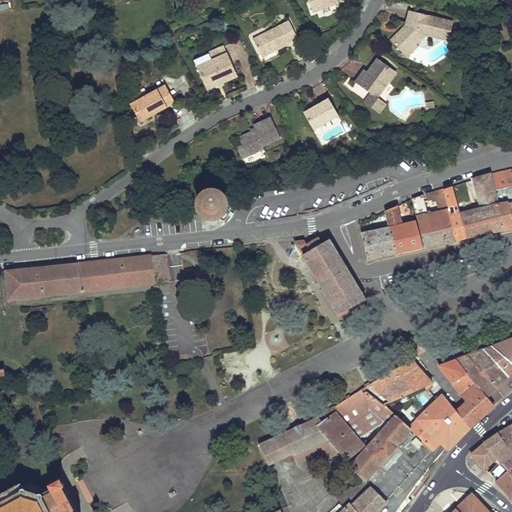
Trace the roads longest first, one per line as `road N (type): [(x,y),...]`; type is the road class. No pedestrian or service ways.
road 1 (unclassified): [(511,157),(330,220),(84,249)]
road 2 (residential): [(76,226),(84,211),(193,131),(321,69),(348,45),(376,0)]
